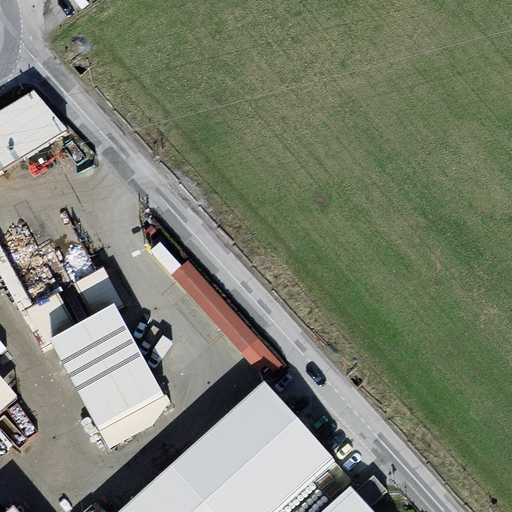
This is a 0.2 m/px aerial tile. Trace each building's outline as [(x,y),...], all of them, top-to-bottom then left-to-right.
[(0,171),(67,134),(43,90),(0,113),(0,171)] [(267,372),(282,359),(190,258),(175,272),(267,372)] [(37,300),(107,447),(175,415),(105,268),(37,300)] [(0,371),(0,423),(26,400),(0,371)] [(117,511),(274,511),(335,458),(264,380),(117,511)] [(335,511),(375,511),(358,492),(335,511)]
